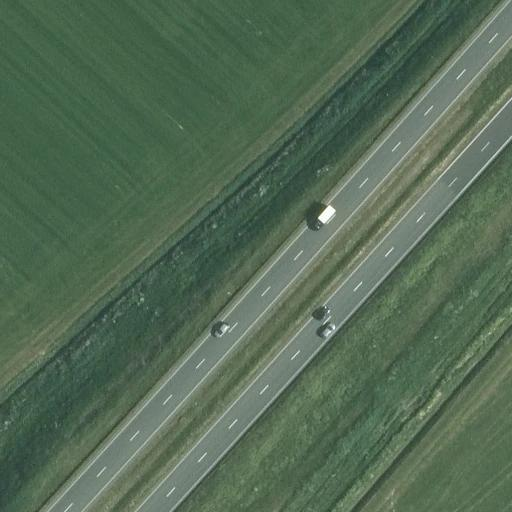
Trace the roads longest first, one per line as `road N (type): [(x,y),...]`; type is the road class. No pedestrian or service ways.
road 1 (trunk): [(511,17),(61,511)]
road 2 (trunk): [(155,511),(511,115)]
